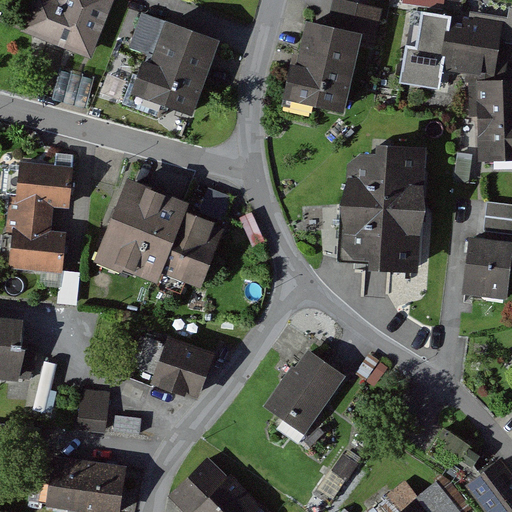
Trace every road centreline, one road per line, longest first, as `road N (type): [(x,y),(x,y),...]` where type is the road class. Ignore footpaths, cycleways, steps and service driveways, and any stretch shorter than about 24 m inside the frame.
road 1 (residential): [(511,456),(479,417),(294,279)]
road 2 (residential): [(148,511),(186,437),(266,335),(294,279)]
road 3 (residential): [(0,107),(250,172)]
road 4 (residential): [(250,172),(251,89),(276,0)]
